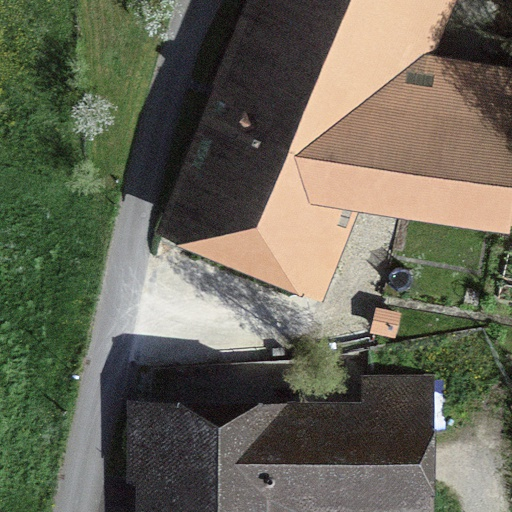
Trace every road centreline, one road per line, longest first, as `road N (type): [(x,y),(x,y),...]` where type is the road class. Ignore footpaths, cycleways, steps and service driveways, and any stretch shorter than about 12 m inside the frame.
road 1 (residential): [(68,511),(145,170),(200,0)]
road 2 (track): [(123,268),(218,308),(277,319),(339,308),(371,228)]
